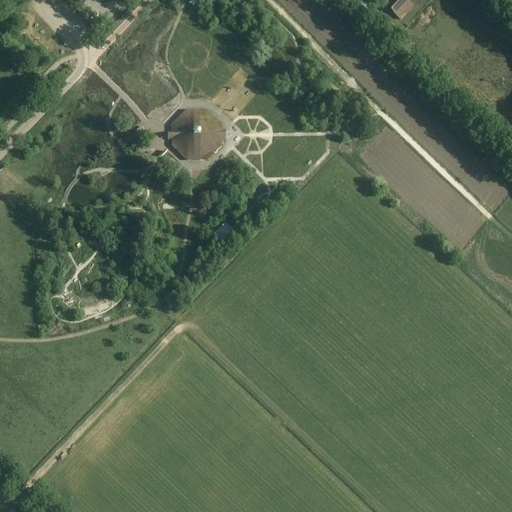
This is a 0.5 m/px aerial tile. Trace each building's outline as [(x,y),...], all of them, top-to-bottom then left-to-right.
[(407,0),(392,0),(386,8),(388,10),(386,11),(394,18),(395,17),(396,17),(400,12),(405,16),(409,11),(408,9),(412,4),(407,0)] [(374,27),(381,17),(361,3),(354,13),(374,27)] [(220,130),(220,126),(206,112),(186,112),(172,127),(172,131),(167,131),(167,143),(172,142),(172,147),(187,161),(207,160),(221,146),(221,142),(225,142),(225,130),(220,130)] [(224,247),(236,234),(224,223),(212,236),(224,247)] [(68,269),(58,277),(61,280),(53,287),(58,292),(75,276),(68,269)]
